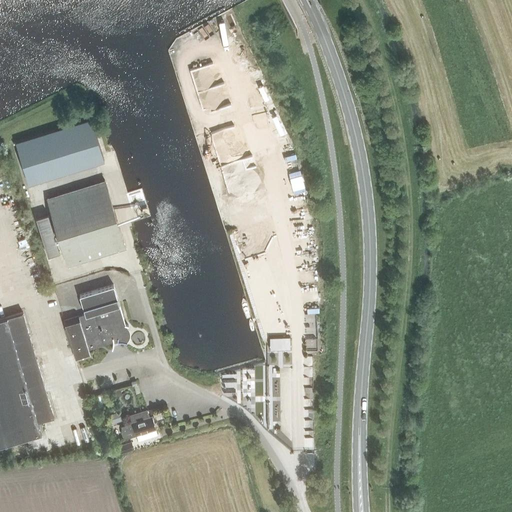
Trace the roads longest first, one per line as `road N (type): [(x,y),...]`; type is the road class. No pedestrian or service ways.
road 1 (track): [(388,511),(413,226),(402,117),(362,0)]
road 2 (primary): [(358,455),(367,208),(346,105),(306,0)]
